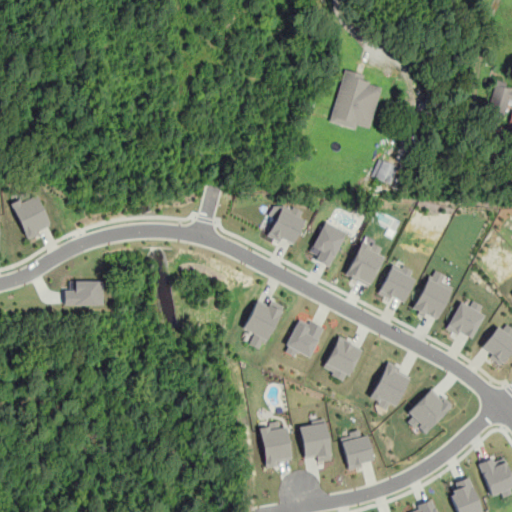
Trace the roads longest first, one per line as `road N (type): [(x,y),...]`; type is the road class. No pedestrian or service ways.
road 1 (residential): [(0,282),(86,240),(160,230),(201,235),(461,368),(511,422)]
road 2 (residential): [(268,511),(389,487),(430,466),(511,392)]
